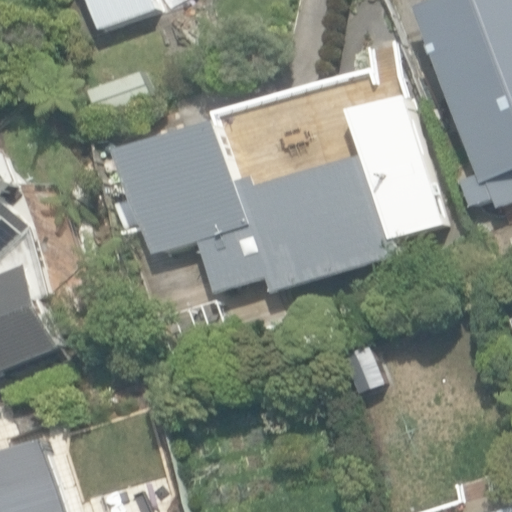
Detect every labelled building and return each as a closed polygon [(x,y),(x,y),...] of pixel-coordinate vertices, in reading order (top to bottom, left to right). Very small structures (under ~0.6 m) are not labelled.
[(96,0),(107,30),(164,10),(160,0),(96,0)] [(502,198),(506,209),(511,206),(511,0),(454,0),(429,9),(488,174),(470,181),(480,206),(502,198)] [(277,279),(282,296),(407,260),(377,157),(273,187),(253,122),(131,158),(161,260),(205,247),(219,296),(277,279)] [(0,378),(71,351),(60,300),(38,227),(15,199),(30,180),(0,152),(0,378)] [(443,424),(426,340),(372,351),(389,435),(443,424)] [(0,511),(69,511),(46,439),(0,453),(0,511)] [(471,511),(464,487),(399,506),(401,511),(471,511)]
